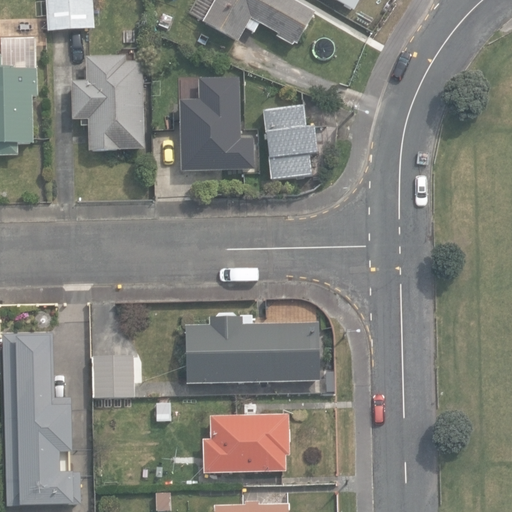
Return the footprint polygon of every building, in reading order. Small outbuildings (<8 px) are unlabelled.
[(48,0),(50,32),(96,29),(94,0),(48,0)] [(295,45),(298,47),(316,12),(293,0),(216,0),(204,23),(240,42),(247,30),(255,34),(261,24),(279,34),(278,37),(294,46),(295,45)] [(335,0),(356,12),(362,0),(335,0)] [(168,30),(173,19),(164,15),(159,27),(168,30)] [(0,156),(21,156),(20,144),(35,143),(34,96),(40,96),(39,68),(38,68),(16,69),(16,65),(4,66),(4,58),(0,54),(0,156)] [(90,126),(90,151),(145,150),(143,62),(128,62),(127,57),(87,58),(88,81),(73,81),(74,121),(82,120),(83,126),(90,126)] [(180,101),(182,174),(256,172),(255,139),(242,139),(241,78),(198,79),(199,101),(180,101)] [(309,129),(306,107),(263,113),(271,182),(314,177),(311,155),(318,155),(315,128),(309,129)] [(187,329),(188,384),(322,381),(321,326),(276,326),(276,325),(267,325),(253,325),(252,316),(211,317),(211,325),(186,326),(187,329)] [(55,335),(3,336),(7,506),(82,504),(81,473),(72,473),(72,453),(77,453),(76,398),(56,398),(55,335)] [(94,358),(95,398),(126,398),(137,397),(136,357),(94,358)] [(324,392),(334,392),(334,370),(324,370),(324,392)] [(159,405),(159,432),(165,432),(165,422),(189,421),(188,404),(159,405)] [(205,440),(206,474),(288,472),(287,456),(291,456),(290,415),(242,416),(211,417),(212,439),(205,440)] [(102,444),(112,444),(112,432),(102,432),(102,444)] [(157,492),(158,511),(172,510),(171,492),(157,492)]
